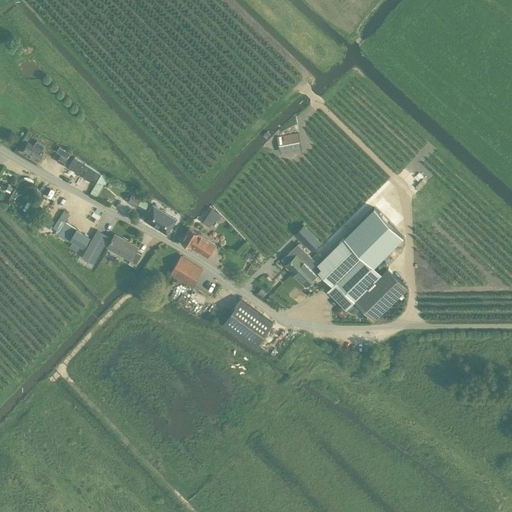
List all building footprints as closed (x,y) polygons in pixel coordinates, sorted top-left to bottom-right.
[(279,150),(301,146),(299,132),(277,136),(279,150)] [(27,141),(22,151),(38,160),(41,162),(43,157),(40,156),(43,150),(42,150),(45,145),(37,140),(34,145),(27,141)] [(59,147),(57,151),(61,154),(67,158),(70,152),(59,146),(59,147)] [(64,164),(67,158),(61,154),(57,160),(64,164)] [(94,183),(101,173),(75,157),(68,167),(94,183)] [(101,174),(97,181),(103,184),(107,177),(101,174)] [(109,181),(101,197),(107,199),(114,183),(109,181)] [(136,206),(141,198),(125,190),(121,198),(136,206)] [(144,211),(148,203),(141,198),(136,206),(144,211)] [(153,204),(144,219),(167,233),(176,218),(153,204)] [(32,206),(26,215),(32,219),(38,210),(32,206)] [(388,266),(381,273),(374,266),(382,258),(405,236),(376,206),(320,261),(318,263),(321,266),(318,269),(330,282),(332,284),(328,289),(346,307),(354,299),(371,316),(374,319),(377,317),(408,286),(388,266)] [(214,210),(212,209),(204,221),(209,225),(214,219),(210,216),(214,210)] [(214,210),(210,216),(214,219),(218,218),(221,214),(220,214),(214,210)] [(304,225),(296,233),(311,250),(320,242),(304,225)] [(190,227),(181,240),(190,246),(191,246),(205,255),(209,249),(210,250),(215,243),(201,234),(199,233),(190,227)] [(84,247),(90,236),(77,228),(70,238),(84,247)] [(96,232),(82,256),(94,262),(107,238),(96,232)] [(115,233),(108,246),(131,259),(129,262),(135,266),(142,254),(136,250),(138,246),(115,233)] [(72,241),(69,246),(75,249),(78,245),(72,241)] [(321,266),(318,263),(298,243),(282,259),(287,263),(285,264),(306,285),(317,274),(313,270),(316,267),(318,269),(321,266)] [(181,255),(171,272),(192,285),(203,268),(181,255)] [(255,346),(273,322),(241,298),(223,322),(255,346)] [(341,305),(337,312),(343,315),(346,308),(341,305)]
